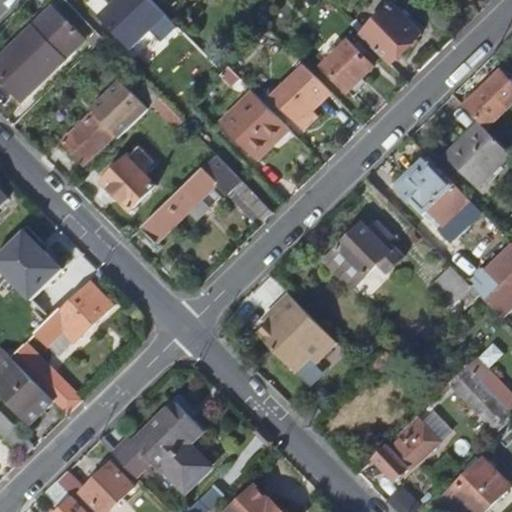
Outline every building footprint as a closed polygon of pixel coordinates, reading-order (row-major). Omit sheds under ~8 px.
[(161,46),(178,30),(148,0),(108,0),(105,4),(111,10),(99,21),(131,53),(150,34),(161,46)] [(393,9),(360,39),(390,69),(421,37),(393,9)] [(54,12),(0,63),(0,82),(20,104),(84,42),(54,12)] [(348,45),(322,71),(348,97),(374,71),(348,45)] [(284,101),(278,107),(303,132),(316,121),(309,115),(330,96),(302,67),(276,92),(284,101)] [(490,128),(511,107),(511,82),(501,71),(467,104),(490,128)] [(220,80),(230,91),(238,83),(228,72),(224,76),(220,80)] [(93,115),(61,146),(84,169),(116,138),(118,141),(149,111),(121,83),(90,112),(93,115)] [(222,126),(258,162),(288,132),(252,96),(222,126)] [(188,111),(204,127),(217,114),(217,110),(203,97),(188,111)] [(152,107),(176,131),(183,124),(159,100),(152,107)] [(450,157),(480,188),(511,157),(511,152),(484,124),(450,157)] [(139,149),(102,186),(130,214),(156,189),(144,176),(155,165),(139,149)] [(216,158),(142,231),(157,247),(190,214),(201,202),(223,181),(266,224),(274,217),(216,158)] [(418,201),(428,211),(444,226),(472,198),(456,181),(453,184),(427,158),(404,182),(403,183),(402,184),(402,185),(401,186),(401,187),(401,188),(401,189),(401,190),(401,191),(401,192),(402,193),(402,194),(403,194),(403,195),(414,205),(418,201)] [(0,210),(10,200),(0,190),(0,210)] [(201,202),(190,214),(197,222),(209,210),(201,202)] [(364,225),(324,265),(359,301),(387,275),(397,283),(399,281),(412,268),(404,258),(400,261),(382,243),(389,236),(377,223),(370,231),(364,225)] [(0,257),(0,270),(32,303),(64,271),(47,254),(41,248),(44,244),(29,229),(0,257)] [(51,250),(44,244),(41,248),(47,254),(51,250)] [(511,245),(489,268),(504,283),(510,277),(511,275),(511,245)] [(504,283),(489,268),(471,285),(471,286),(486,301),(504,283)] [(449,311),(472,289),(452,269),(429,291),(449,311)] [(504,283),(486,301),(494,309),(511,290),(511,278),(510,277),(504,283)] [(90,285),(52,323),(51,322),(35,337),(50,351),(65,335),(76,347),(114,309),(90,285)] [(336,340),(292,296),(273,315),(278,320),(262,337),(299,374),(313,359),(318,365),(331,352),(328,348),(336,340)] [(0,395),(30,427),(55,403),(42,390),(35,382),(12,360),(1,348),(0,348),(0,395)] [(55,403),(69,416),(82,403),(46,366),(44,368),(24,348),(12,360),(35,382),(42,390),(55,403)] [(450,384),(500,434),(511,421),(511,414),(511,413),(480,382),(466,368),(450,384)] [(480,382),(511,413),(511,412),(511,390),(491,371),(480,382)] [(117,456),(137,476),(152,462),(163,472),(167,469),(189,491),(211,470),(188,447),(204,432),(177,404),(149,431),(155,436),(141,450),(132,441),(117,456)] [(387,446),(375,459),(396,481),(430,448),(436,447),(442,442),(418,420),(389,448),(387,446)] [(5,439),(25,459),(35,449),(15,428),(5,439)] [(459,511),(486,511),(511,486),(511,485),(485,459),(445,499),(459,511)] [(111,467),(85,492),(67,474),(58,483),(78,503),(84,497),(98,511),(112,511),(135,490),(111,467)] [(63,509),(60,511),(86,511),(78,503),(58,483),(47,494),(63,509)] [(416,511),(421,507),(403,488),(389,502),(399,511),(416,511)] [(235,511),(280,511),(270,501),(267,504),(255,492),(235,511)] [(208,511),(198,501),(187,511),(208,511)]
